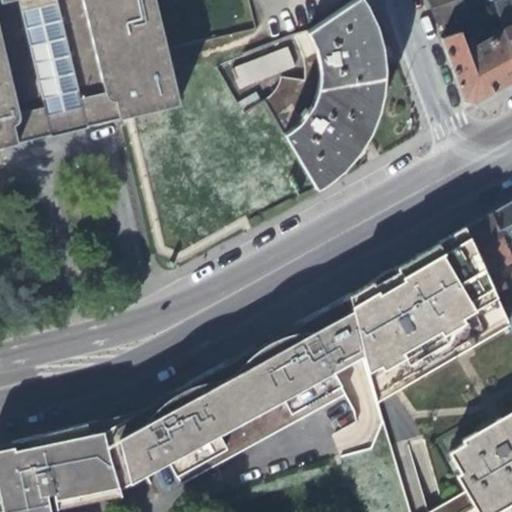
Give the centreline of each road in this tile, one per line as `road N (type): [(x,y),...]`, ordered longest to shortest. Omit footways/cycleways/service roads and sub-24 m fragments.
road 1 (primary): [(0,386),(116,357),(462,172)]
road 2 (residential): [(462,172),(405,0)]
